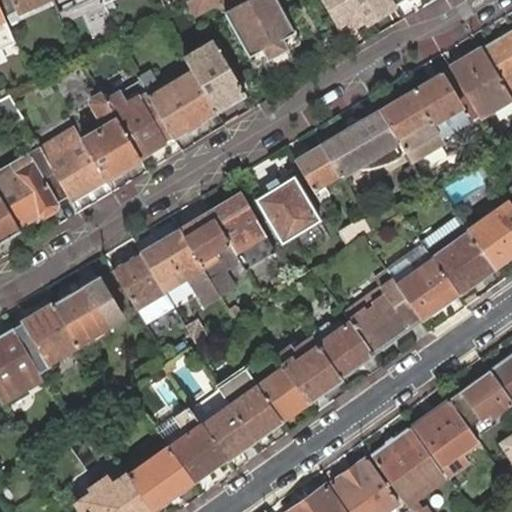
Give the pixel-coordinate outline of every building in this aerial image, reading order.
[(15,10),(36,0),(1,0),(11,22),(18,19),(15,10)] [(207,0),(211,5),(221,0),(251,61),(253,63),(256,63),(266,58),(271,66),(272,66),(275,65),(290,58),(293,54),(289,46),(297,42),(299,40),(300,37),(280,0),(207,0)] [(395,0),(329,0),(341,20),(362,9),(369,19),(397,2),(395,0)] [(0,6),(0,44),(1,44),(0,41),(0,32),(10,29),(0,6)] [(511,26),(480,46),(508,91),(511,89),(511,84),(510,81),(511,79),(511,26)] [(0,41),(1,44),(14,38),(10,29),(0,32),(0,41)] [(184,54),(192,68),(216,107),(245,89),(214,37),(184,54)] [(470,97),(481,115),(494,106),(511,95),(508,91),(480,46),(449,65),(470,97)] [(470,97),(449,65),(440,71),(460,104),(470,97)] [(138,72),(147,88),(174,132),(186,124),(187,126),(200,118),(199,117),(216,107),(192,68),(162,85),(149,66),(138,72)] [(439,71),(412,87),(434,121),(460,104),(439,71)] [(43,73),(33,79),(42,94),(53,88),(43,73)] [(104,95),(140,154),(175,133),(174,132),(147,88),(126,100),(118,86),(104,95)] [(406,153),(410,160),(445,139),(442,133),(434,121),(412,87),(378,108),(406,153)] [(1,95),(0,95),(0,126),(24,114),(10,90),(1,95)] [(81,135),(105,175),(140,154),(104,95),(101,90),(94,94),(92,100),(99,112),(102,113),(107,110),(111,117),(81,135)] [(499,114),(511,105),(511,97),(511,95),(494,106),(499,114)] [(442,133),(468,116),(460,104),(434,121),(442,133)] [(367,161),(371,166),(373,166),(383,164),(390,161),(399,157),(406,153),(378,108),(361,117),(346,126),(367,161)] [(40,142),(68,190),(71,195),(105,175),(81,135),(73,123),(46,138),(37,123),(31,126),(40,142)] [(338,171),(341,176),(357,167),(359,167),(366,167),(371,166),(367,161),(346,126),(320,142),(338,171)] [(0,194),(17,222),(35,210),(41,212),(52,207),(54,197),(68,190),(40,142),(25,150),(26,152),(31,160),(13,169),(14,171),(2,177),(0,174),(0,194)] [(294,158),(323,203),(327,200),(318,184),(338,171),(320,142),(294,158)] [(26,152),(0,166),(0,174),(2,177),(14,171),(13,169),(31,160),(26,152)] [(294,175),(258,198),(284,240),(303,228),(307,232),(323,221),(294,175)] [(208,208),(239,258),(269,239),(237,190),(208,208)] [(0,236),(18,225),(17,222),(0,194),(0,236)] [(468,228),(493,266),(511,253),(511,206),(502,213),(498,208),(468,228)] [(208,208),(177,226),(219,291),(221,294),(235,285),(224,268),(239,258),(208,208)] [(364,214),(340,230),(348,243),(364,233),(373,228),(364,214)] [(460,217),(423,242),(457,292),(493,266),(468,228),(460,217)] [(219,291),(177,226),(138,250),(161,287),(185,272),(203,301),(219,291)] [(387,268),(394,277),(421,318),(457,292),(423,242),(387,268)] [(172,303),(161,287),(138,250),(111,266),(144,321),(172,303)] [(275,278),(281,287),(295,278),(288,268),(275,278)] [(52,301),(76,341),(121,314),(98,275),(52,301)] [(346,311),(351,319),(372,352),(421,318),(394,277),(346,311)] [(35,367),(76,341),(52,301),(10,326),(35,367)] [(314,328),(311,334),(339,376),(372,352),(351,319),(348,321),(346,319),(338,318),(332,321),(330,318),(314,328)] [(187,328),(196,343),(207,336),(197,322),(187,328)] [(0,400),(0,401),(41,376),(37,370),(35,367),(10,326),(0,332),(0,400)] [(277,353),(284,364),(307,399),(339,376),(311,334),(296,345),(295,342),(277,353)] [(511,399),(511,351),(489,368),(511,399)] [(284,364),(256,384),(279,418),(307,399),(284,364)] [(511,400),(511,399),(489,368),(474,379),(477,385),(465,393),(461,388),(448,397),(468,425),(490,411),(492,415),(511,400)] [(477,385),(474,379),(461,388),(465,393),(477,385)] [(256,384),(229,403),(252,437),(279,418),(256,384)] [(478,439),(468,425),(448,397),(411,423),(436,460),(458,444),(462,450),(478,439)] [(229,403),(201,423),(225,457),(252,437),(229,403)] [(167,444),(168,446),(193,481),(226,458),(225,457),(201,423),(188,404),(172,415),(184,432),(167,444)] [(172,415),(155,427),(167,444),(184,432),(172,415)] [(407,426),(370,452),(406,502),(406,503),(419,494),(413,485),(426,476),(432,484),(442,476),(407,426)] [(511,433),(500,442),(511,460),(511,433)] [(128,474),(153,510),(193,481),(168,446),(128,474)] [(365,456),(329,481),(350,511),(357,511),(367,505),(369,506),(373,511),(384,511),(398,503),(389,489),(365,456)] [(149,511),(153,510),(128,474),(126,473),(109,485),(103,478),(90,488),(92,490),(76,502),(82,511),(149,511)] [(413,485),(419,494),(432,484),(426,476),(413,485)] [(285,511),(342,511),(324,486),(285,511)] [(459,493),(467,503),(476,496),(469,486),(459,493)] [(412,511),(406,503),(406,502),(399,507),(403,511),(412,511)]
